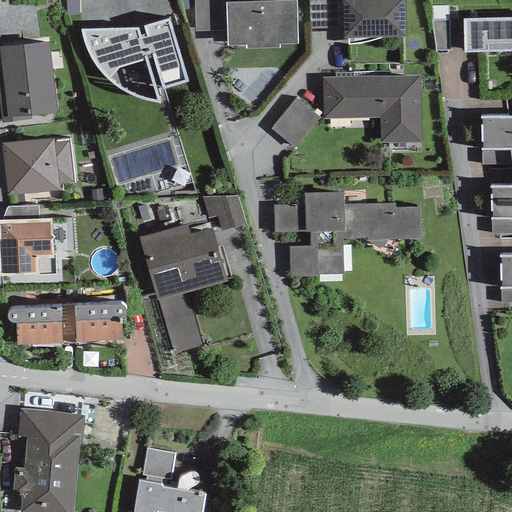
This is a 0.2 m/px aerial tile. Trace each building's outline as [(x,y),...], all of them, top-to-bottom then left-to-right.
[(221,0),(193,0),(195,32),(227,31),(226,3),(222,3),(221,0)] [(308,0),(309,31),(342,30),(341,0),(308,0)] [(404,0),(341,0),(342,30),(342,37),(405,36),(404,0)] [(296,2),(226,3),(227,31),(228,46),(245,46),(245,49),(279,48),(279,45),(298,44),(296,2)] [(169,18),(143,26),(145,34),(140,36),(138,28),(80,29),(82,38),(85,46),(89,54),(94,64),(101,72),(108,81),(117,87),(129,94),(140,98),(152,102),(161,103),(146,56),(152,55),(163,89),(187,81),(169,18)] [(511,18),(462,19),(463,51),(511,50),(511,18)] [(448,19),(432,21),(436,50),(448,50),(448,19)] [(50,42),(0,47),(0,51),(2,67),(0,67),(0,110),(1,122),(30,119),(30,116),(57,113),(50,42)] [(420,75),(322,78),(323,118),(380,117),(381,143),(422,142),(421,116),(420,75)] [(320,119),(296,98),(270,128),(294,149),(320,119)] [(511,116),(481,117),(481,151),(509,150),(511,150),(511,116)] [(53,138),(2,143),(7,196),(58,191),(57,184),(73,183),(69,141),(53,142),(53,138)] [(481,165),(511,164),(509,150),(481,151),(481,165)] [(511,185),(489,186),(490,220),(492,220),(511,220),(511,185)] [(304,204),(273,205),(274,233),(309,232),(310,247),(289,247),(289,278),(317,278),(316,275),(342,275),(342,273),(342,239),(364,238),(365,240),(419,239),(419,207),(396,208),(396,204),(343,205),(343,192),(304,193),(304,204)] [(201,198),(208,218),(216,215),(221,232),(247,225),(237,196),(201,198)] [(7,207),(2,221),(38,219),(38,206),(7,207)] [(0,220),(0,276),(39,274),(38,260),(54,259),(52,218),(38,219),(2,221),(0,220)] [(511,220),(492,220),(492,234),(511,234),(511,220)] [(187,224),(139,237),(157,301),(187,292),(227,281),(212,228),(190,234),(187,224)] [(511,255),(499,256),(499,289),(501,289),(511,289),(511,255)] [(511,304),(511,289),(501,289),(501,304),(511,304)] [(202,346),(187,292),(157,301),(173,354),(202,346)] [(75,343),(74,307),(74,305),(60,306),(61,308),(14,311),(11,311),(7,314),(7,317),(8,321),(13,324),(15,324),(16,345),(75,343)] [(120,305),(74,307),(75,343),(122,340),(121,318),(125,317),(127,313),(127,310),(124,307),(120,305)] [(82,416),(29,411),(19,410),(16,437),(26,438),(23,469),(15,468),(13,491),(21,492),(19,511),(72,511),(79,443),(82,443),(84,416),(82,416)] [(146,476),(145,482),(161,484),(162,478),(170,480),(175,453),(147,448),(142,475),(146,476)] [(145,482),(138,480),(134,509),(134,511),(133,511),(156,511),(157,511),(160,511),(201,511),(205,493),(198,492),(198,494),(186,492),(187,489),(197,483),(198,481),(199,478),(198,476),(197,474),(195,472),(192,472),(180,479),(179,480),(176,490),(162,487),(161,484),(145,482)]
